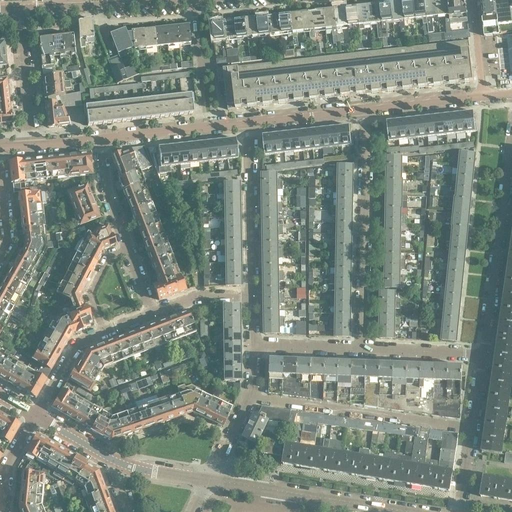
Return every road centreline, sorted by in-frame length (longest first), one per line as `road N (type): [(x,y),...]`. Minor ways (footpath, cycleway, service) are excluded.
road 1 (residential): [(359,350),(367,110)]
road 2 (residential): [(472,428),(250,397)]
road 3 (residential): [(484,357),(511,150)]
road 4 (tertiary): [(396,511),(210,482)]
road 5 (residential): [(251,293),(249,124)]
road 6 (residential): [(94,138),(249,124)]
road 7 (residential): [(22,9),(165,0)]
road 8 (residential): [(22,9),(30,143)]
road 9 (residential): [(484,357),(359,350)]
road 10 (residential): [(38,415),(77,343),(111,325)]
